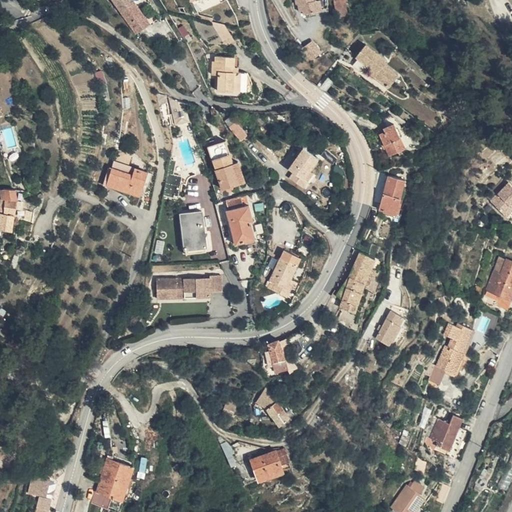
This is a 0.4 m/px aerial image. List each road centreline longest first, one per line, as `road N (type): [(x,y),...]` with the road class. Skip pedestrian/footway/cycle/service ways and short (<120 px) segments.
road 1 (secondary): [(343,249),(316,299),(274,330),(161,339),(120,359),(89,402),(62,511)]
road 2 (residential): [(306,89),(267,108),(180,97),(110,29),(70,10),(38,13),(0,34)]
road 3 (secondary): [(306,89),(342,118),(362,163),(362,195),(343,249)]
road 4 (unclassified): [(448,511),(511,352)]
